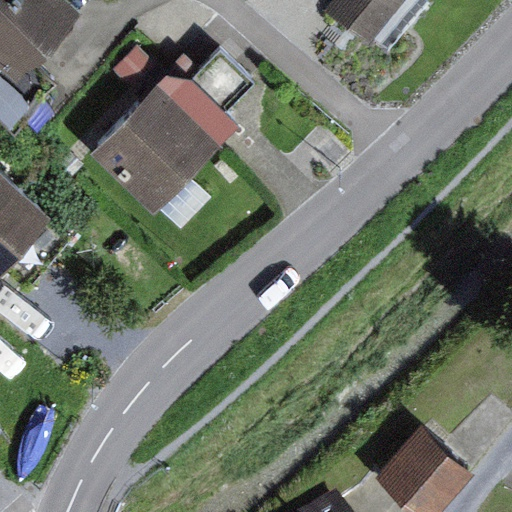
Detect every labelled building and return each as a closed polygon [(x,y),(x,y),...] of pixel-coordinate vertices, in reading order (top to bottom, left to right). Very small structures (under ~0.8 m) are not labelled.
[(0,0),(0,49),(16,63),(24,70),(82,0),(0,0)] [(67,75),(52,62),(88,19),(90,11),(88,4),(83,0),(82,0),(24,70),(16,63),(0,83),(0,104),(25,125),(67,75)] [(341,0),(338,5),(404,55),(443,4),(437,0),(341,0)] [(170,75),(105,144),(163,198),(245,111),(238,105),(264,76),(228,40),(209,62),(201,54),(176,81),(170,75)] [(168,62),(148,44),(129,66),(148,83),(168,62)] [(54,200),(0,154),(0,257),(3,259),(5,257),(38,284),(83,232),(51,203),(54,200)] [(479,463),(431,422),(390,468),(438,509),(479,463)] [(344,511),(337,500),(316,511),(344,511)]
